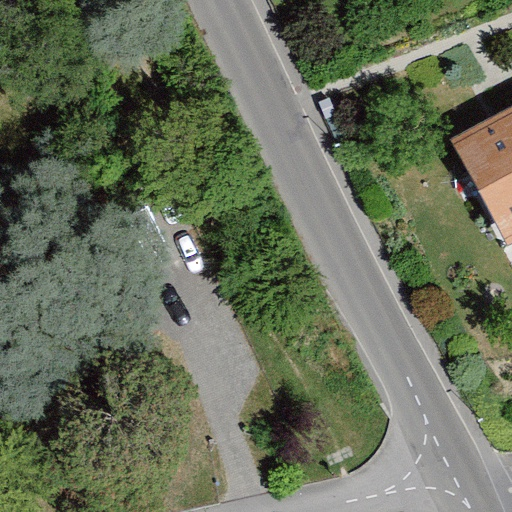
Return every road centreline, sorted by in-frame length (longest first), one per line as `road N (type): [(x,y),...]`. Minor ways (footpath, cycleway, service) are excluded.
road 1 (tertiary): [(455,469),(222,0)]
road 2 (residential): [(455,469),(308,511)]
